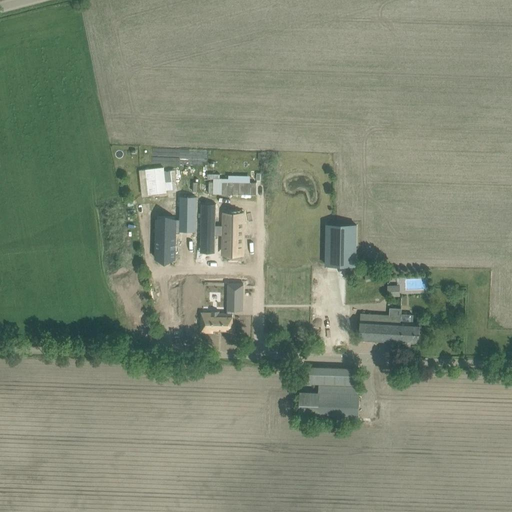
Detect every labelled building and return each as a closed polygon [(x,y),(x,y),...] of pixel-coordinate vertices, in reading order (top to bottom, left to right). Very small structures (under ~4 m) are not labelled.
[(164,167),(146,169),(149,195),(167,193),(166,183),(177,182),(175,170),(165,171),(164,167)] [(222,182),(221,194),(257,195),(258,183),(222,182)] [(157,225),(156,257),(175,258),(176,231),(180,232),(180,230),(196,230),(197,196),(181,196),(180,218),(176,218),(176,219),(175,226),(157,225)] [(201,203),(200,239),(215,239),(215,233),(223,234),(223,253),(242,253),(243,220),(224,219),(224,226),(216,226),(216,203),(201,203)] [(327,225),(326,265),(356,265),(357,225),(335,225),(327,225)] [(202,312),(201,331),(213,332),(213,330),(232,331),(233,313),(233,311),(233,305),(243,305),(243,284),(228,284),(227,313),(219,313),(220,311),(212,311),(211,313),(202,312)] [(400,296),(400,285),(388,285),(388,296),(400,296)] [(361,314),(360,329),(359,339),(419,343),(420,323),(412,322),(413,315),(401,314),(401,309),(390,308),(390,315),(361,314)] [(299,416),(319,417),(359,418),(360,394),(358,394),(359,368),(309,367),(309,383),(319,384),(319,392),(300,392),(299,416)]
